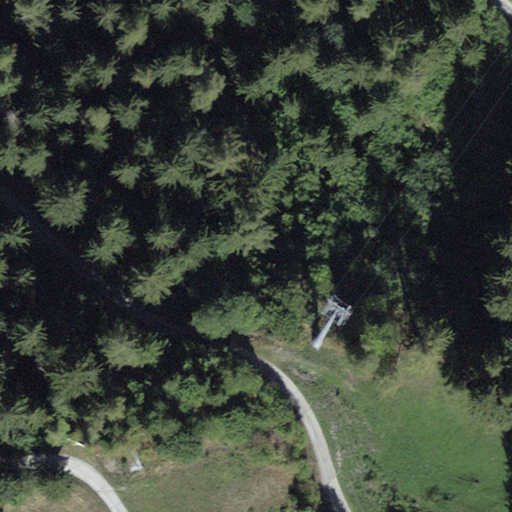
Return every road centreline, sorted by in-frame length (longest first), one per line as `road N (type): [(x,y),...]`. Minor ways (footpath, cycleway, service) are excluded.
road 1 (track): [(0,192),(69,272),(147,318),(278,373),(343,511)]
road 2 (track): [(119,511),(106,488),(62,465),(0,463)]
